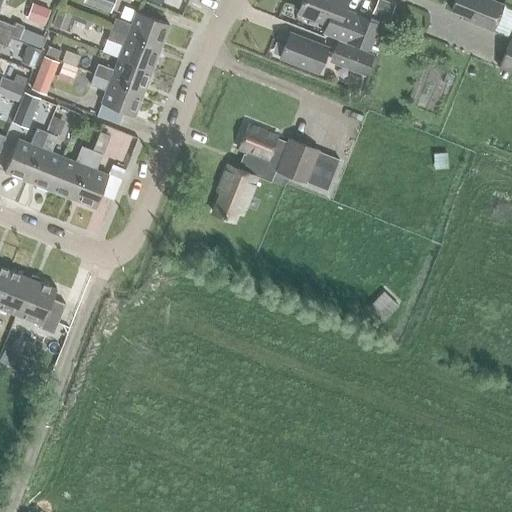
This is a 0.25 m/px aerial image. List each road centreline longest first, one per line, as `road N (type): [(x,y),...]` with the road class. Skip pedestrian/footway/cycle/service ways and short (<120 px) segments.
road 1 (residential): [(114,254),(134,239),(209,40),(232,0)]
road 2 (track): [(9,511),(114,254)]
road 3 (residential): [(114,254),(0,215)]
